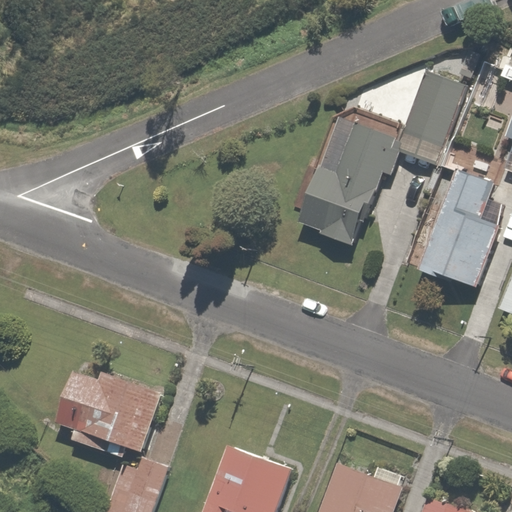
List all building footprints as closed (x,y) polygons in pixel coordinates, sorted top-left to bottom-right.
[(411,152),(447,167),(479,88),(443,73),(411,152)] [(352,120),(309,224),(365,247),(390,187),(395,189),(413,145),(352,120)] [(469,172),(428,273),(452,282),(453,279),(491,294),(511,240),(511,231),(494,224),(509,188),(469,172)] [(152,457),(176,397),(116,373),(112,382),(90,373),(68,427),(88,435),(85,442),(131,461),(135,450),(152,457)] [(240,448),(216,511),(291,511),(306,472),(240,448)] [(118,511),(165,511),(182,469),(155,459),(150,471),(135,465),(118,511)] [(350,468),(333,511),(410,511),(417,494),(410,492),(415,480),(389,470),(385,481),(350,468)] [(476,511),(437,497),(431,511),(476,511)]
